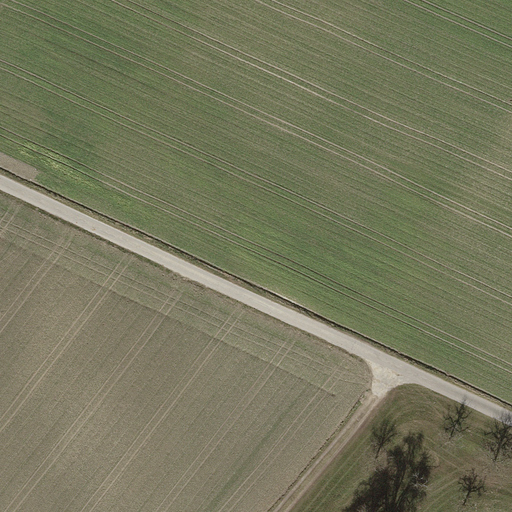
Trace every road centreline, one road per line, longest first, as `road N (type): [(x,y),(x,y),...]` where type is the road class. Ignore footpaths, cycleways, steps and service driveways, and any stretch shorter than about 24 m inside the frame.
road 1 (residential): [(0,183),(511,423)]
road 2 (track): [(280,511),(399,372)]
